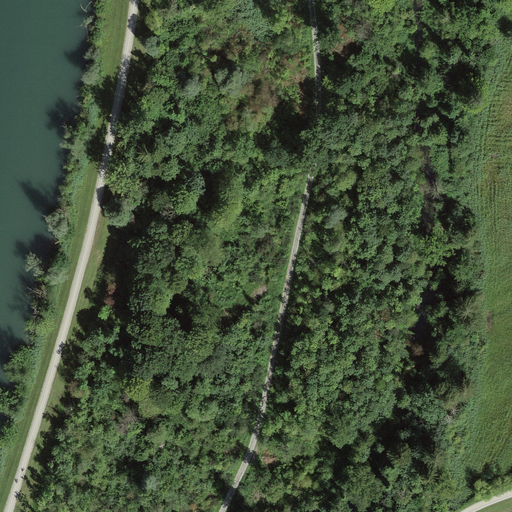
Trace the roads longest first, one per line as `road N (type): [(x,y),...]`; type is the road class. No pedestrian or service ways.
road 1 (track): [(132,0),(85,246),(7,511)]
road 2 (track): [(230,511),(281,386),(318,165),(329,84),(315,0)]
